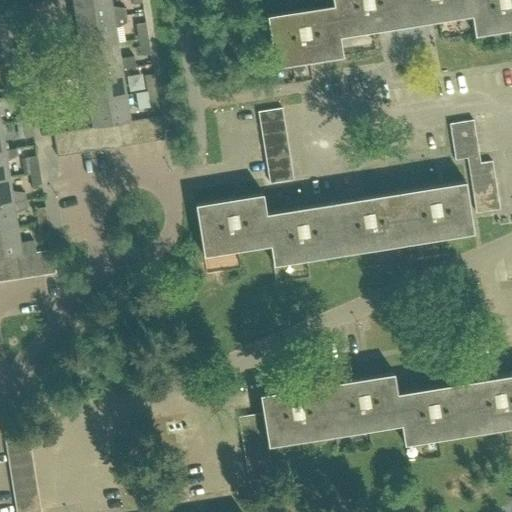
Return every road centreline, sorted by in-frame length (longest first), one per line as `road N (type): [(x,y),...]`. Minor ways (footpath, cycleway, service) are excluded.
road 1 (residential): [(81,495),(69,421),(155,401),(511,245)]
road 2 (residential): [(511,104),(315,132),(311,107)]
road 3 (residential): [(101,262),(94,218),(100,191),(144,174),(170,194)]
